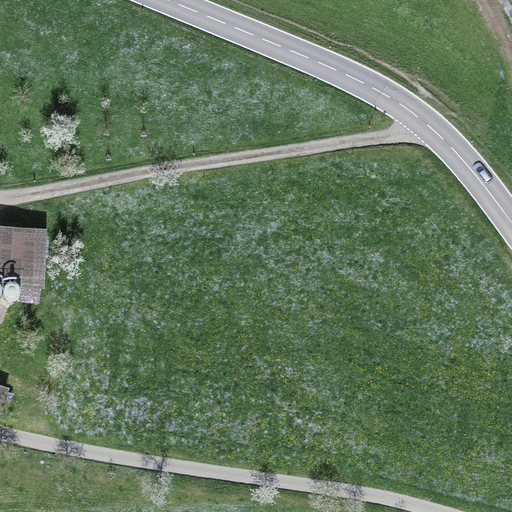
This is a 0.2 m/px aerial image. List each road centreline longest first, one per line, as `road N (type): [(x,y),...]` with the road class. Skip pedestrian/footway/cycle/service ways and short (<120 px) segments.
road 1 (residential): [(0,433),(436,511)]
road 2 (track): [(0,201),(432,124)]
road 3 (secondary): [(174,0),(400,100),(473,165),(511,220)]
